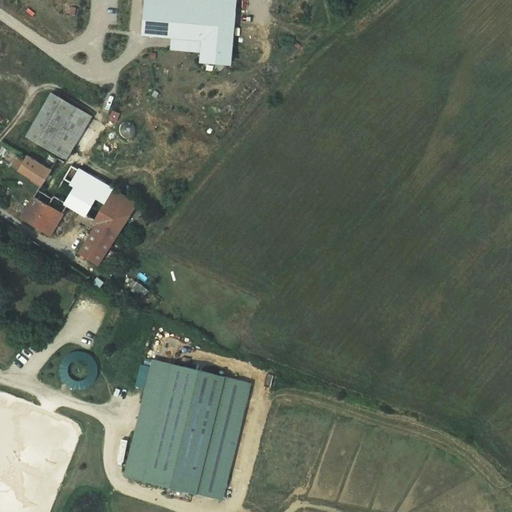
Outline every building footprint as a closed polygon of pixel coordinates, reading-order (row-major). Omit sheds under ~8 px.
[(144,0),(142,36),(199,40),(197,64),(228,66),(233,1),(222,0),(144,0)] [(92,116),(52,93),(26,136),(67,160),(92,116)] [(30,157),(18,171),(41,184),(42,185),(51,170),(50,170),(30,157)] [(58,157),(50,170),(51,170),(42,185),(41,184),(38,190),(53,199),(54,196),(67,204),(77,186),(64,178),(72,165),(58,157)] [(111,189),(72,165),(64,178),(77,186),(67,204),(84,214),(95,196),(104,202),(111,189)] [(137,204),(111,189),(104,202),(94,220),(99,223),(118,233),(137,204)] [(34,196),(21,217),(50,236),(63,213),(34,196)] [(99,223),(79,253),(97,265),(118,233),(99,223)] [(152,284),(131,268),(126,273),(137,282),(148,290),(152,284)] [(148,290),(137,282),(131,290),(142,299),(148,290)] [(67,356),(63,361),(61,367),(61,373),(63,379),(67,384),(72,388),(79,389),(85,388),(90,385),(95,380),(97,374),(97,368),(95,362),(91,357),(86,353),(79,352),(73,353),(67,356)] [(246,381),(153,359),(126,472),(218,498),(246,381)]
